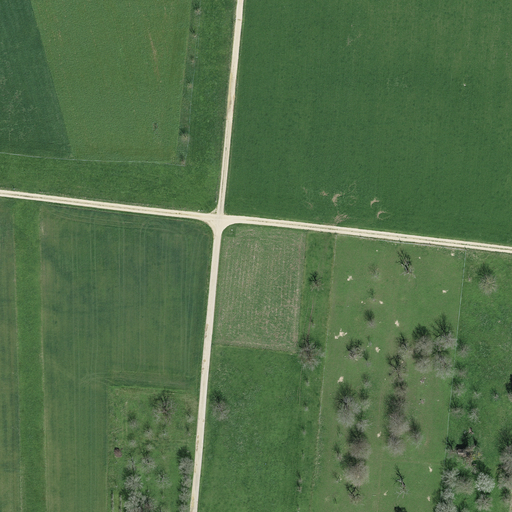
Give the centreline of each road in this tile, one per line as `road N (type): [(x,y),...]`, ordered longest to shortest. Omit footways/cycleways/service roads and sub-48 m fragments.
road 1 (track): [(219,218),(191,511)]
road 2 (track): [(219,218),(511,250)]
road 3 (track): [(0,194),(219,218)]
road 4 (track): [(240,0),(219,218)]
